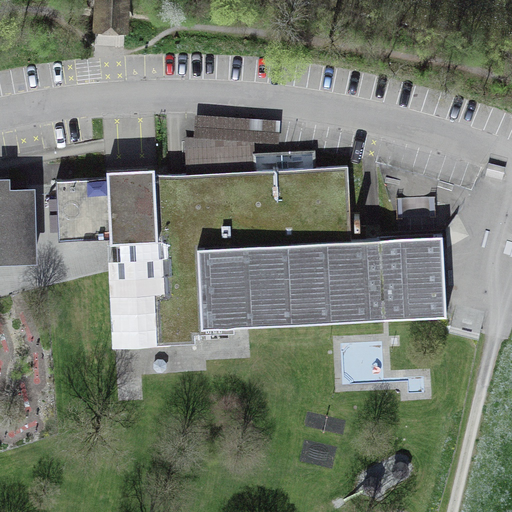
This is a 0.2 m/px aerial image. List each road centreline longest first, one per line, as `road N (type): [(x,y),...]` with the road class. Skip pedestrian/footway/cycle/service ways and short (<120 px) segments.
road 1 (residential): [(0,113),(108,93),(324,108),(501,152)]
road 2 (track): [(511,224),(449,511)]
